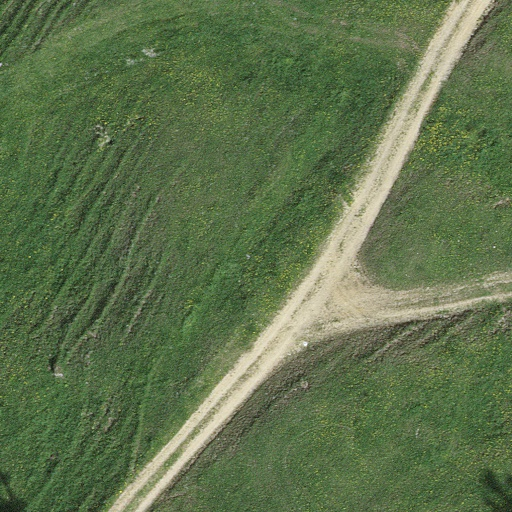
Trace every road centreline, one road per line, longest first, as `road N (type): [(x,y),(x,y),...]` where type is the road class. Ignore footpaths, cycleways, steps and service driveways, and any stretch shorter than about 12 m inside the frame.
road 1 (track): [(466,0),(313,286)]
road 2 (track): [(313,286),(124,511)]
road 3 (track): [(313,286),(387,305),(511,282)]
